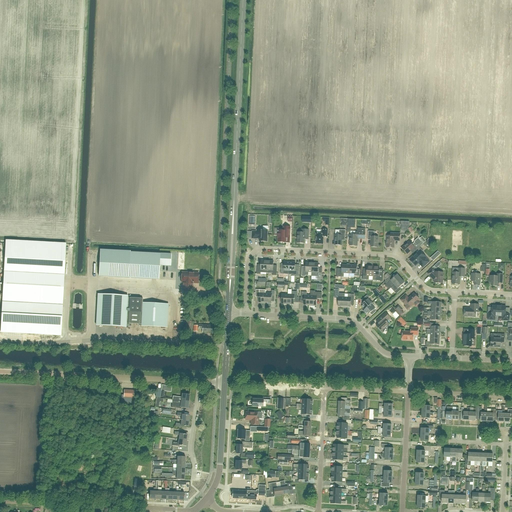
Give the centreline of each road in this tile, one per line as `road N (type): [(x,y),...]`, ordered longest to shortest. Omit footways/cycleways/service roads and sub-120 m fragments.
road 1 (residential): [(245,314),(247,260),(261,248),(394,255),(425,287),(453,291)]
road 2 (secondary): [(232,230),(243,0)]
road 3 (track): [(226,347),(0,341)]
road 4 (tertiary): [(198,381),(0,371)]
road 5 (unclassified): [(187,511),(0,501)]
road 6 (unclassified): [(410,356),(385,354),(347,318),(245,314)]
road 7 (residential): [(317,511),(324,387)]
road 8 (secondary): [(207,500),(220,464),(224,382)]
road 9 (residential): [(402,511),(408,391)]
